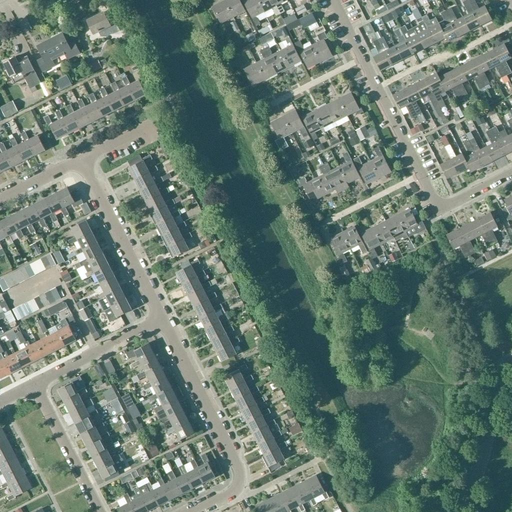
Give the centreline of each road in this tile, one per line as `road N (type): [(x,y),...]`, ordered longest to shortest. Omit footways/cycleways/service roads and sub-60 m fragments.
road 1 (residential): [(511,172),(439,206),(330,0)]
road 2 (residential): [(195,511),(226,496),(239,472),(161,318)]
road 3 (residential): [(161,318),(82,161)]
road 4 (residential): [(161,318),(33,387)]
road 5 (residential): [(100,511),(33,387)]
